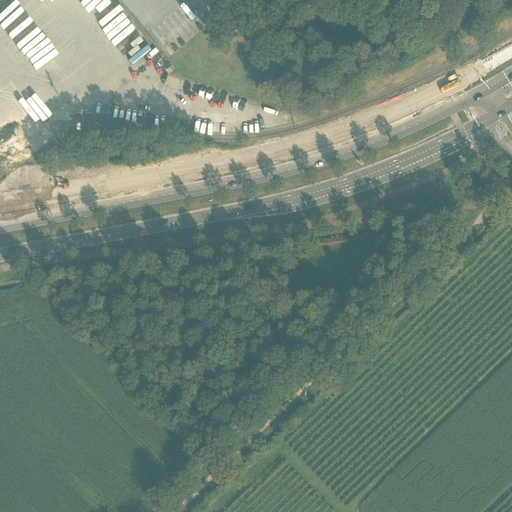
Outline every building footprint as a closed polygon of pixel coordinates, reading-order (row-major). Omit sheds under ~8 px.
[(0,32),(0,35),(15,53),(37,34),(20,15),(0,32)] [(155,39),(139,22),(125,35),(141,52),(155,39)] [(45,66),(50,63),(64,82),(73,75),(57,55),(65,49),(50,30),(29,46),(45,66)] [(174,76),(172,84),(196,90),(198,82),(174,76)] [(202,86),(200,91),(222,97),(224,92),(202,86)] [(238,99),(236,104),(247,108),(249,102),(238,99)] [(37,155),(33,150),(26,156),(23,152),(10,161),(17,170),(37,155)] [(0,181),(14,171),(11,168),(0,175),(0,181)] [(274,316),(287,308),(281,298),(268,306),(274,316)]
